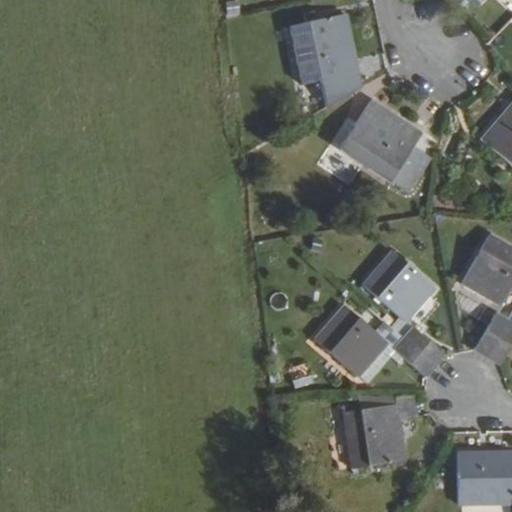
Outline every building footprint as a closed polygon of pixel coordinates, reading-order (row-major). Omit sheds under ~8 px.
[(357,69),(347,15),(319,20),(318,12),(307,14),(308,22),(292,26),(310,116),(359,87),(355,69),(357,69)] [(370,108),(339,157),(393,189),(423,140),(370,108)] [(511,120),(465,143),(491,195),(511,184),(511,120)] [(511,249),(488,235),(459,286),(499,308),(511,285),(511,249)] [(392,252),(361,287),(403,324),(434,288),(392,252)] [(313,341),(355,378),(385,344),(344,307),(313,341)] [(511,311),(505,324),(485,358),(498,365),(511,341),(511,311)] [(485,358),(505,324),(494,318),(475,352),(485,358)] [(443,356),(413,330),(403,340),(434,367),(443,356)] [(434,367),(403,340),(394,351),(425,377),(434,367)] [(286,366),(291,387),(311,383),(307,361),(286,366)] [(403,461),(396,419),(415,415),(412,395),(391,396),(393,406),(342,414),(351,470),(403,461)] [(511,453),(456,454),(456,504),(511,503),(511,453)]
